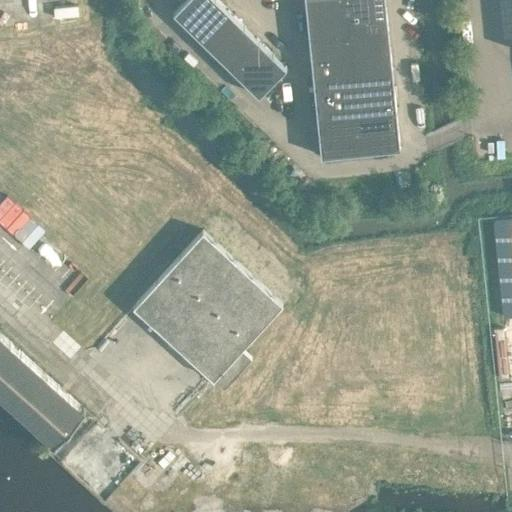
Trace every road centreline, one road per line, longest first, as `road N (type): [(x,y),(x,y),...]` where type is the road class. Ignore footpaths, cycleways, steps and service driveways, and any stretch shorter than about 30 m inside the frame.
road 1 (unclassified): [(407,158),(494,112),(480,0)]
road 2 (unclassified): [(161,7),(309,149)]
road 3 (unclassified): [(309,149),(298,67),(226,0)]
road 4 (unclassified): [(392,0),(407,158)]
